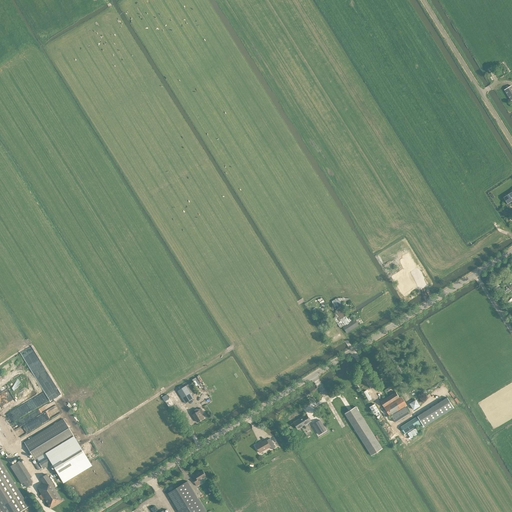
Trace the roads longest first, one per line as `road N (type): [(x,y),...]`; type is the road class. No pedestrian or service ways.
road 1 (unclassified): [(93,511),(511,250)]
road 2 (unclassified): [(511,142),(423,0)]
